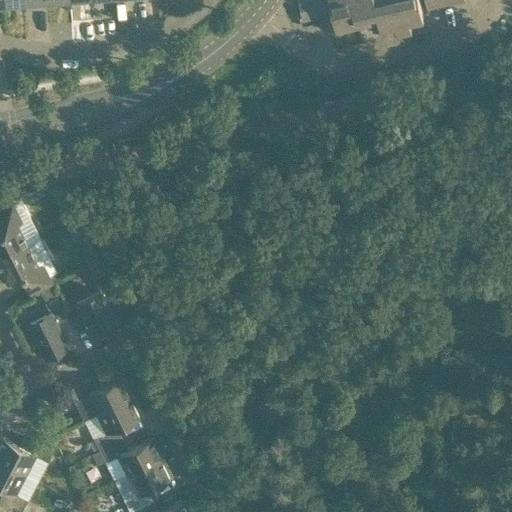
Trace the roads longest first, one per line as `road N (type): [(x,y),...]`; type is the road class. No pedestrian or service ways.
road 1 (residential): [(258,16),(334,70),(378,66),(462,40),(493,17),(498,0)]
road 2 (residential): [(204,511),(124,349),(108,345),(35,378)]
road 3 (residential): [(188,0),(90,42),(0,43)]
road 4 (tertiary): [(0,148),(130,112),(162,86)]
road 5 (tertiary): [(162,86),(0,116)]
